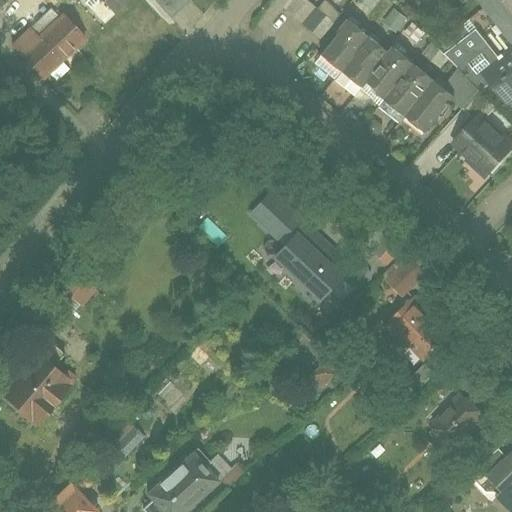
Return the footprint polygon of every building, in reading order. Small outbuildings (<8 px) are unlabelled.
[(0,0),(0,9),(9,0),(0,0)] [(94,0),(116,21),(135,0),(94,0)] [(192,1),(190,0),(152,0),(151,2),(171,22),(192,1)] [(305,0),(272,0),(271,2),(306,30),(320,11),(305,0)] [(315,38),(330,21),(322,13),(307,30),(315,38)] [(87,45),(62,18),(40,38),(34,32),(17,47),(49,80),(87,45)] [(462,105),(397,51),(392,57),(349,21),(318,58),(356,89),(362,82),(433,141),(462,105)] [(511,100),(511,48),(500,57),(480,32),(455,52),(477,81),(484,76),(506,105),(511,100)] [(511,155),(477,123),(454,147),(488,179),(511,155)] [(320,312),(348,283),(300,237),(309,226),(273,192),(251,215),(290,251),(274,268),(320,312)] [(46,297),(70,318),(94,290),(70,269),(46,297)] [(420,300),(385,331),(421,369),(455,338),(420,300)] [(283,394),(297,409),(340,369),(329,358),(304,382),(300,378),(283,394)] [(33,364),(0,400),(38,434),(70,397),(33,364)] [(500,431),(456,393),(428,425),(471,463),(500,431)] [(162,511),(187,511),(219,484),(192,453),(146,495),(162,511)] [(511,469),(495,484),(511,502),(511,469)] [(118,474),(107,485),(118,496),(129,485),(118,474)] [(99,511),(77,488),(51,511),(99,511)]
